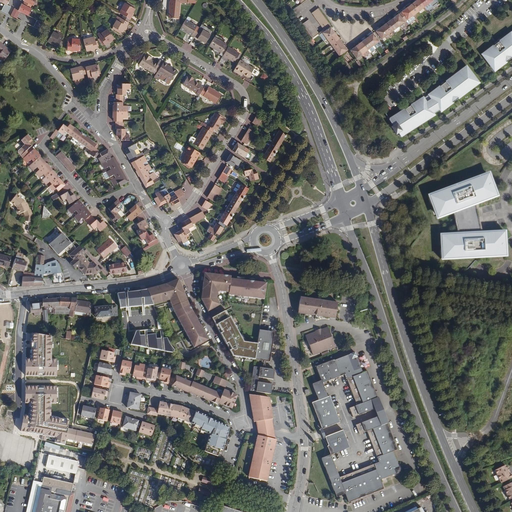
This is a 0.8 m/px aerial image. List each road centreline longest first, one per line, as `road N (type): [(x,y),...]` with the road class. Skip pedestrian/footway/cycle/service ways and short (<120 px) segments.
road 1 (secondary): [(473,511),(424,396),(364,206)]
road 2 (secondary): [(343,217),(455,511)]
road 3 (residential): [(146,32),(236,84),(243,98),(241,120),(197,191),(165,221)]
road 4 (secondary): [(233,0),(289,78),(338,201)]
road 5 (secondary): [(364,206),(511,97)]
road 6 (residential): [(243,422),(118,384),(114,406),(142,416)]
road 7 (secondary): [(346,155),(255,0)]
road 8 (residential): [(243,422),(243,395),(181,265)]
road 9 (tertiary): [(181,265),(146,282),(24,293)]
road 10 (residential): [(287,335),(321,320),(356,329),(388,408)]
road 11 (residential): [(388,408),(419,483),(359,511)]
road 12 (secondary): [(511,77),(398,162)]
road 13 (residential): [(24,293),(15,433)]
road 14 (residential): [(394,93),(493,0)]
road 15 (residential): [(76,100),(37,144),(88,201)]
